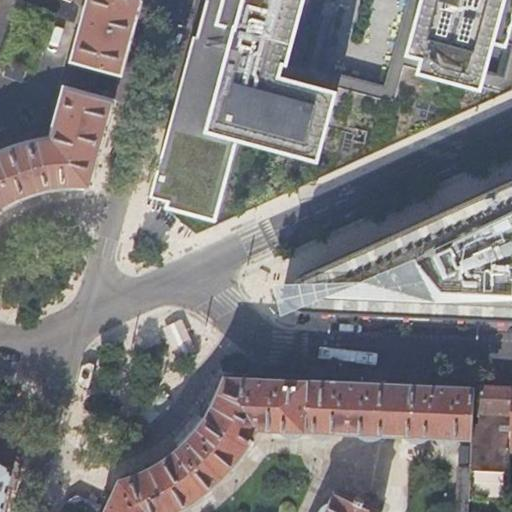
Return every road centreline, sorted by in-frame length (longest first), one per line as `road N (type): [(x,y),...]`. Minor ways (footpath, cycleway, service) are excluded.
road 1 (tertiary): [(237,247),(511,123)]
road 2 (secondary): [(267,346),(511,358)]
road 3 (residential): [(147,94),(51,69),(36,120),(0,127)]
road 4 (residential): [(83,319),(38,479)]
road 5 (residential): [(119,194),(89,316)]
